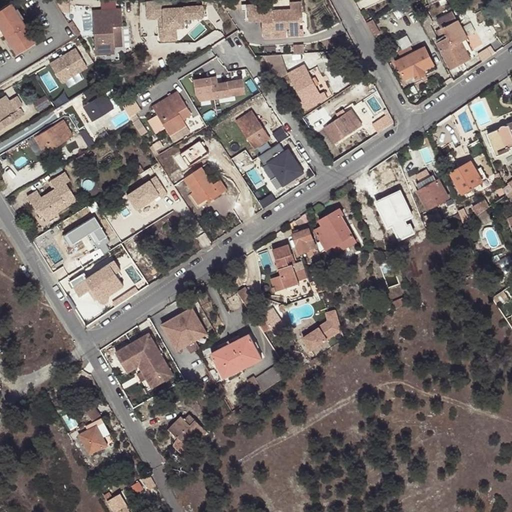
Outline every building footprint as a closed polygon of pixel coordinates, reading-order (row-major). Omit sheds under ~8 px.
[(52,0),(60,12),(70,12),(70,0),(52,0)] [(239,0),(218,0),(224,9),(239,8),(239,0)] [(169,1),(147,2),(148,18),(159,17),(160,40),(175,39),(174,27),(184,27),(183,20),(204,18),(203,6),(170,8),(169,1)] [(297,18),(301,18),(300,2),(289,3),(289,10),(270,11),(269,5),(260,4),(260,3),(241,4),(241,7),(247,7),(247,22),(259,21),(261,32),(285,30),(286,37),(302,36),(302,28),(298,28),(298,23),(297,18)] [(36,41),(10,3),(0,9),(0,28),(5,37),(16,54),(36,41)] [(92,12),(96,55),(115,54),(115,47),(113,27),(121,27),(123,26),(122,9),(92,12)] [(376,35),(383,32),(377,18),(371,21),(376,35)] [(467,39),(457,21),(443,28),(447,36),(436,41),(449,68),(469,58),(465,50),(469,47),(465,40),(467,39)] [(113,27),(115,47),(123,47),(121,27),(113,27)] [(293,53),(303,52),(303,44),(293,45),(293,53)] [(433,64),(424,47),(394,62),(404,79),(412,75),(414,78),(426,73),(424,68),(433,64)] [(76,51),(51,66),(62,84),(87,68),(76,51)] [(287,73),(275,55),(261,56),(277,80),(287,73)] [(303,64),(287,73),(308,110),(318,104),(317,103),(327,97),(323,90),(320,92),(303,64)] [(214,76),(192,78),(194,95),(199,98),(245,93),(243,79),(215,82),(214,76)] [(105,79),(85,92),(92,103),(85,107),(93,120),(114,107),(106,94),(112,90),(105,79)] [(173,85),(148,100),(174,143),(190,133),(186,126),(178,113),(174,105),(182,100),(173,85)] [(0,129),(0,130),(23,116),(20,110),(15,113),(5,97),(0,99),(0,129)] [(182,100),(174,105),(178,113),(187,108),(182,100)] [(362,125),(351,109),(323,128),(334,144),(362,125)] [(271,138),(252,111),(236,121),(255,149),(271,138)] [(511,132),(511,119),(505,123),(506,125),(486,133),(496,155),(508,150),(507,147),(511,144),(511,138),(510,134),(511,132)] [(73,136),(63,120),(35,137),(44,154),(73,136)] [(280,142),(258,157),(263,165),(268,162),(284,186),(304,173),(289,149),(286,151),(280,142)] [(234,157),(242,172),(256,164),(248,150),(234,157)] [(227,190),(221,180),(214,185),(202,167),(197,161),(179,172),(184,179),(193,192),(200,204),(207,199),(211,197),(213,199),(227,190)] [(481,180),(470,161),(460,166),(461,167),(451,173),(455,180),(454,180),(461,193),(470,188),(469,186),(481,180)] [(70,179),(65,171),(49,181),(53,189),(40,198),(36,191),(26,197),(35,211),(39,208),(42,213),(46,219),(66,206),(63,201),(73,194),(66,182),(70,179)] [(140,209),(171,193),(161,176),(131,192),(140,209)] [(449,197),(438,179),(417,190),(427,209),(449,197)] [(507,182),(501,184),(502,186),(505,191),(505,192),(506,192),(511,188),(507,182)] [(380,198),(392,224),(404,218),(414,214),(403,188),(380,198)] [(200,204),(193,192),(190,194),(198,206),(200,204)] [(76,199),(73,194),(63,201),(66,206),(76,199)] [(490,198),(477,205),(481,214),(495,207),(490,198)] [(464,208),(457,210),(458,213),(461,219),(468,217),(464,208)] [(321,226),(314,230),(321,241),(318,243),(321,252),(332,245),(336,253),(355,241),(339,216),(342,214),(339,209),(318,221),(321,226)] [(102,214),(64,232),(70,246),(98,233),(101,240),(112,235),(102,214)] [(392,224),(394,230),(406,224),(404,218),(392,224)] [(394,230),(386,234),(389,243),(404,236),(403,235),(411,231),(408,224),(406,224),(394,230)] [(308,228),(293,234),(299,252),(306,250),(312,248),(315,247),(308,228)] [(272,245),(273,248),(287,243),(286,239),(272,245)] [(300,282),(298,279),(308,275),(302,259),(295,262),(288,243),(287,243),(273,248),(278,263),(276,264),(278,269),(280,269),(282,274),(272,277),(275,286),(274,286),(274,287),(273,287),(273,288),(273,289),(274,289),(274,290),(275,290),(276,290),(277,290),(287,286),(300,282)] [(116,261),(110,265),(116,274),(122,271),(116,261)] [(116,274),(110,265),(75,288),(80,296),(88,291),(91,288),(98,299),(101,303),(106,303),(109,300),(109,296),(123,286),(116,274)] [(315,281),(318,291),(328,288),(325,278),(315,281)] [(91,288),(88,291),(94,301),(98,299),(91,288)] [(236,292),(245,305),(252,301),(243,288),(236,292)] [(195,340),(207,333),(192,307),(162,324),(177,350),(186,345),(195,340)] [(341,328),(335,308),(326,310),(328,317),(302,335),(311,348),(341,328)] [(255,321),(263,333),(269,329),(261,317),(255,321)] [(249,333),(211,353),(224,378),(262,358),(249,333)] [(150,384),(172,372),(151,334),(117,352),(128,373),(136,369),(140,367),(150,384)] [(199,347),(195,340),(186,345),(191,353),(196,349),(199,347)] [(256,396),(289,374),(289,372),(282,362),(248,383),(256,396)] [(172,372),(150,384),(152,389),(174,377),(172,372)] [(180,416),(168,428),(177,437),(178,437),(189,448),(206,431),(189,414),(184,419),(180,416)] [(107,445),(97,426),(79,435),(90,454),(107,445)] [(154,482),(149,475),(142,479),(147,487),(154,482)] [(142,489),(139,483),(131,487),(135,493),(142,489)] [(122,493),(108,501),(114,511),(118,511),(128,507),(129,506),(122,493)]
